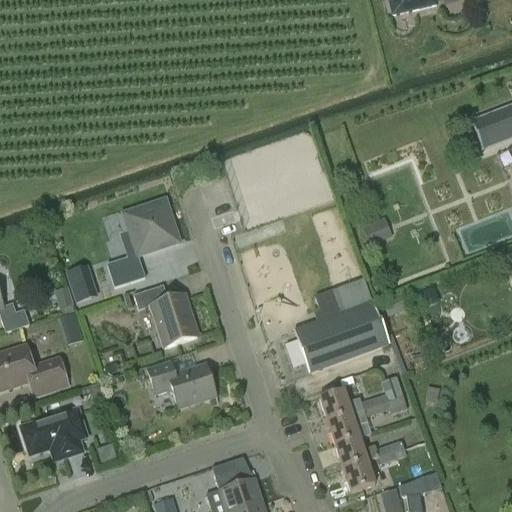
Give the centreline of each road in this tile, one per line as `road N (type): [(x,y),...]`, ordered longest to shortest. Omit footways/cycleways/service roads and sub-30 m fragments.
road 1 (residential): [(271,436),(192,199)]
road 2 (residential): [(58,511),(271,436)]
